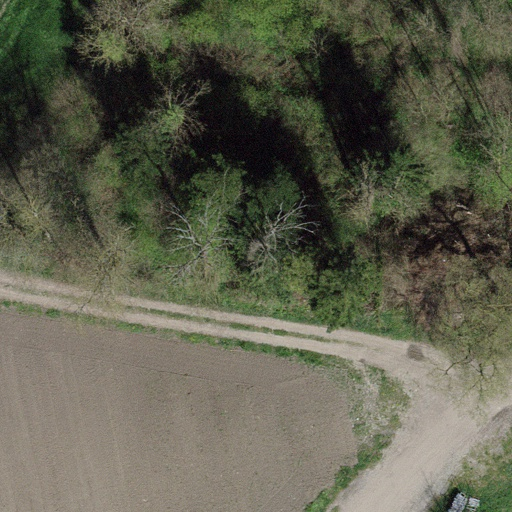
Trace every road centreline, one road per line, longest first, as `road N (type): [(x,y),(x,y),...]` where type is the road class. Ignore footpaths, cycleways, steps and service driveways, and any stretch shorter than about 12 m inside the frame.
road 1 (track): [(0,285),(236,330),(434,355),(476,373)]
road 2 (track): [(334,511),(421,411),(476,373),(511,361)]
